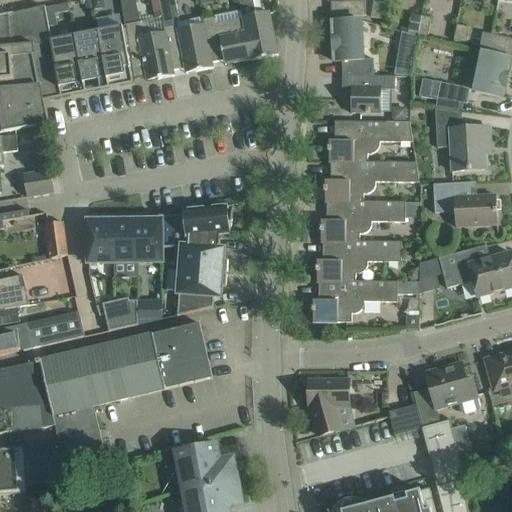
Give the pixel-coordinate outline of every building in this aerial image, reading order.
[(177,26),(176,24),(180,20),(175,0),(159,0),(166,33),(170,57),(171,57),(183,55),(186,71),(195,69),(196,73),(214,69),(210,49),(209,49),(204,20),(201,18),(180,22),(177,26)] [(238,0),(241,11),(251,60),(251,61),(269,58),(269,55),(278,53),(270,13),(255,15),(252,0),(238,0)] [(365,1),(340,2),(340,17),(366,16),(365,1)] [(371,18),(384,20),(387,5),(374,2),(371,18)] [(0,72),(6,71),(22,66),(33,65),(56,61),(52,41),(45,8),(0,16),(0,72)] [(216,18),(204,20),(209,49),(210,49),(221,47),(225,62),(234,60),(234,64),(251,60),(241,11),(216,16),(216,18)] [(408,34),(418,36),(422,17),(412,15),(408,34)] [(418,36),(427,38),(432,19),(422,17),(418,36)] [(343,76),(375,76),(374,59),(363,60),(362,37),(357,37),(356,23),(362,23),(362,21),(333,23),(335,63),(348,62),(349,75),(343,75),(343,76)] [(125,26),(133,80),(147,77),(147,79),(156,77),(157,80),(175,77),(171,57),(170,57),(166,33),(147,37),(144,22),(125,26)] [(470,28),(457,25),(454,41),(467,43),(470,28)] [(99,31),(108,77),(122,75),(124,86),(133,84),(133,80),(125,26),(99,31)] [(75,36),(84,81),(98,79),(100,90),(110,88),(108,77),(99,31),(75,36)] [(480,48),(505,53),(508,38),(483,33),(480,48)] [(56,61),(60,86),(74,83),(76,94),(86,92),(84,81),(75,36),(52,41),(56,61)] [(475,93),(503,99),(511,59),(474,52),(466,88),(476,90),(475,93)] [(0,133),(45,125),(45,127),(47,127),(41,98),(50,96),(51,99),(62,97),(60,86),(56,61),(33,65),(22,66),(6,71),(0,72),(0,133)] [(352,114),(381,115),(382,90),(395,90),(396,77),(375,76),(343,76),(342,96),(347,97),(348,95),(352,96),(352,114)] [(441,84),(437,101),(467,104),(470,90),(441,84)] [(463,130),(462,112),(435,108),(437,148),(451,147),(453,172),(467,172),(487,171),(486,156),(492,156),(490,128),(463,130)] [(413,143),(410,123),(339,122),(339,142),(330,142),(330,148),(328,148),(328,152),(330,152),(330,162),(368,162),(368,154),(373,154),(376,153),(379,150),(380,147),(380,143),(413,143)] [(0,193),(3,193),(2,173),(1,165),(3,165),(2,152),(18,151),(16,136),(0,138),(0,193)] [(326,203),(331,203),(363,202),(363,195),(367,195),(371,193),(374,191),(375,187),(375,183),(419,183),(416,163),(368,162),(330,162),(330,163),(335,163),(335,182),(326,182),(326,188),(324,188),(324,192),(326,192),(326,203)] [(24,176),(28,198),(54,194),(50,171),(24,176)] [(456,228),(477,227),(497,226),(497,233),(499,233),(497,196),(472,198),(471,184),(434,186),(435,214),(455,213),(456,228)] [(322,243),(327,243),(360,242),(360,235),(364,235),(367,233),(370,230),(372,226),(372,222),(405,223),(406,215),(418,215),(418,203),(363,202),(331,203),(331,222),(322,222),(322,228),(320,228),(320,232),(322,232),(322,243)] [(174,249),(183,249),(189,248),(189,239),(220,235),(230,234),(233,216),(233,209),(229,208),(229,207),(212,209),(213,210),(207,211),(207,209),(190,211),(190,212),(185,213),(185,220),(174,220),(174,249)] [(0,231),(6,231),(47,225),(49,225),(47,215),(30,218),(29,211),(0,215),(0,231)] [(89,263),(114,263),(114,217),(89,218),(89,263)] [(114,263),(138,263),(137,217),(114,217),(114,263)] [(162,249),(174,249),(174,220),(162,220),(162,217),(137,217),(138,263),(162,263),(162,249)] [(63,223),(49,225),(47,225),(52,259),(68,257),(63,223)] [(183,249),(181,271),(227,274),(228,261),(223,260),(223,253),(222,253),(222,250),(218,250),(220,235),(189,239),(189,248),(183,249)] [(318,283),(323,283),(356,282),(356,275),(359,275),(363,273),(366,270),(368,267),(368,263),(402,263),(402,242),(360,242),(327,243),(327,262),(318,262),(318,268),(316,268),(316,272),(318,272),(318,283)] [(447,289),(474,282),(478,299),(511,289),(511,253),(472,264),(468,251),(439,259),(447,289)] [(181,271),(178,317),(214,308),(215,297),(219,297),(219,295),(220,295),(221,287),(226,288),(227,274),(181,271)] [(23,276),(0,281),(0,311),(18,309),(18,308),(29,306),(23,276)] [(356,282),(323,283),(323,302),(314,302),(314,308),(312,308),(312,312),(314,312),(314,323),(352,324),(352,315),(356,315),(360,313),(363,311),(364,307),(364,303),(398,303),(398,295),(420,295),(420,283),(356,282)] [(106,320),(132,314),(130,301),(129,299),(103,305),(106,320)] [(138,325),(138,301),(130,301),(132,314),(106,320),(109,332),(138,325)] [(150,304),(150,318),(162,318),(162,304),(150,304)] [(0,326),(20,323),(18,309),(0,311),(0,326)] [(0,356),(18,353),(85,337),(79,313),(5,331),(6,335),(0,336),(0,356)] [(200,325),(82,352),(94,407),(95,410),(213,381),(200,325)] [(94,407),(82,352),(36,362),(36,363),(15,368),(0,370),(0,434),(8,433),(43,428),(55,425),(67,476),(88,470),(108,466),(95,410),(94,407)] [(511,360),(509,361),(507,355),(486,361),(495,391),(511,385),(511,360)] [(423,428),(441,423),(437,410),(459,404),(461,413),(465,415),(477,412),(479,408),(477,399),(478,399),(473,381),(467,383),(462,364),(439,370),(440,376),(427,380),(432,397),(416,402),(417,406),(423,428)] [(349,381),(309,381),(310,408),(314,408),(314,416),(319,437),(341,431),(335,408),(350,408),(349,381)] [(423,428),(417,406),(389,413),(391,418),(390,418),(395,437),(422,429),(423,428)] [(468,511),(464,480),(449,421),(441,423),(423,428),(422,429),(437,482),(436,483),(443,511),(435,511),(430,489),(426,490),(421,492),(420,491),(379,502),(370,504),(361,502),(359,501),(358,501),(356,501),(354,501),(352,501),(350,501),(348,501),(346,502),(344,503),(343,504),(341,505),(340,506),(338,507),(337,508),(336,510),(335,511),(334,511),(335,511),(334,511),(468,511)] [(215,444),(178,451),(186,492),(237,482),(236,478),(233,461),(213,465),(212,459),(218,458),(215,444)] [(0,495),(27,494),(24,448),(0,449),(0,495)] [(186,492),(189,511),(222,511),(221,508),(241,504),(237,482),(186,492)]
